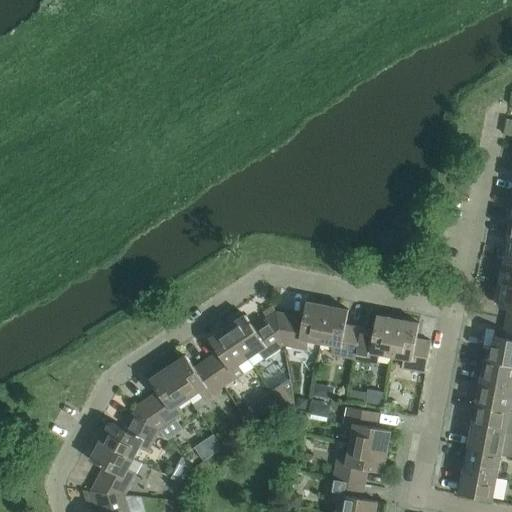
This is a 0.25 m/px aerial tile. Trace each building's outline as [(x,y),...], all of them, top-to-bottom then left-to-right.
[(511,261),(504,260),(500,284),(505,285),(505,284),(511,284),(511,261)] [(511,284),(505,284),(505,285),(500,307),(509,309),(507,320),(511,320),(511,284)] [(304,317),(277,313),(284,346),(307,350),(309,341),(321,343),(328,306),(307,302),(304,317)] [(272,306),(263,312),(268,319),(277,313),(272,306)] [(328,306),(321,343),(333,346),(331,355),(355,359),(360,329),(346,326),(349,310),(328,306)] [(245,315),(228,327),(249,359),(254,366),(284,346),(277,313),(268,319),(254,328),(245,315)] [(360,329),(355,359),(378,364),(380,355),(392,357),(399,320),(378,316),(375,331),(360,329)] [(399,320),(392,357),(404,359),(402,368),(426,373),(432,342),(417,339),(420,324),(399,320)] [(219,352),(207,361),(224,386),(254,366),(249,359),(228,327),(210,339),(219,352)] [(495,337),(491,359),(490,360),(511,364),(511,329),(506,328),(504,338),(495,337)] [(186,356),(168,368),(190,399),(200,392),(205,400),(224,386),(207,361),(195,369),(186,356)] [(486,358),(481,382),(511,387),(511,364),(490,360),(491,359),(486,358)] [(159,392),(138,406),(160,431),(185,414),(179,406),(190,399),(168,368),(150,380),(159,392)] [(284,410),(295,402),(291,379),(272,392),(284,410)] [(511,387),(481,382),(477,404),(511,410),(511,387)] [(315,384),(313,396),(323,398),(324,390),(321,385),(315,384)] [(351,390),(349,400),(366,403),(367,393),(351,390)] [(297,402),(296,408),(305,410),(307,400),(302,399),(297,402)] [(311,402),(309,414),(315,415),(320,412),(321,404),(311,402)] [(511,410),(477,404),(473,426),(511,434),(511,410)] [(111,423),(100,442),(134,459),(140,448),(148,453),(160,431),(138,406),(125,430),(111,423)] [(353,433),(350,445),(387,452),(391,431),(376,428),(379,413),(348,407),(344,431),(353,433)] [(242,418),(231,426),(237,436),(249,428),(242,418)] [(511,434),(473,426),(468,449),(501,455),(511,457),(511,434)] [(214,435),(207,440),(216,453),(223,448),(214,435)] [(104,468),(92,492),(125,495),(136,474),(128,470),(134,459),(100,442),(90,460),(104,468)] [(339,455),(334,478),(365,484),(368,470),(383,473),(387,452),(350,445),(348,457),(339,455)] [(468,449),(464,471),(497,478),(501,455),(468,449)] [(497,478),(464,471),(460,495),(492,501),(497,478)] [(365,484),(334,478),(330,502),(339,503),(337,511),(375,511),(378,502),(363,499),(365,484)] [(130,511),(125,495),(92,492),(97,511),(130,511)] [(292,493),(290,503),(300,505),(302,499),(298,494),(292,493)]
